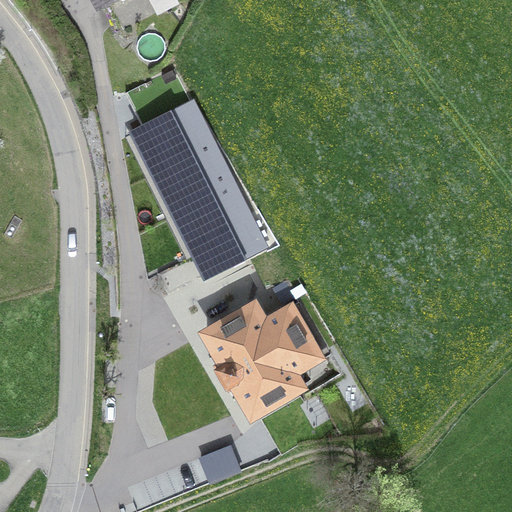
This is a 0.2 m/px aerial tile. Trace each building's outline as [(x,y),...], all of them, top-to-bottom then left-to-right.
[(178,6),(174,0),(148,0),(157,17),(178,6)] [(151,124),(134,132),(205,275),(263,246),(192,103),(170,114),(163,101),(145,111),(151,124)] [(206,333),(252,413),(298,386),(289,371),(314,356),(287,308),(262,323),(252,306),(206,333)] [(262,415),(284,453),(321,431),(299,394),(262,415)] [(202,455),(210,482),(242,472),(233,445),(202,455)]
